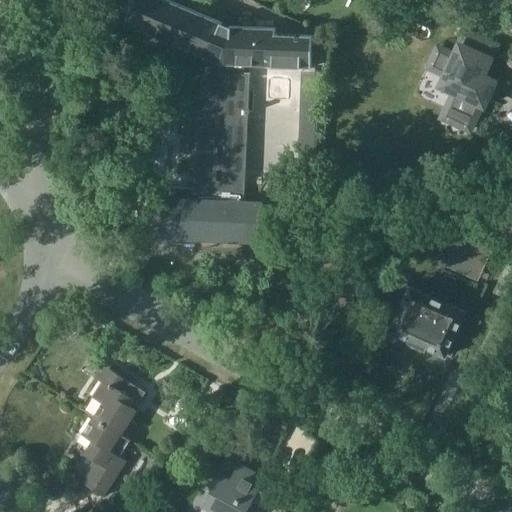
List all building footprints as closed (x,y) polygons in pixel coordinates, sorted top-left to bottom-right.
[(248,241),(248,242),(250,242),(250,241),(260,241),(262,203),(244,202),(244,192),(245,192),(250,73),(242,73),(242,64),(312,67),(313,35),(276,34),(276,28),(231,26),(230,26),(229,27),(222,24),(223,23),(169,0),(134,0),(135,1),(133,0),(129,0),(121,20),(126,22),(125,23),(202,55),(201,91),(194,90),(192,127),(198,127),(195,188),(169,187),(169,189),(169,199),(164,198),(162,237),(195,239),(195,240),(197,240),(197,239),(204,239),(204,240),(206,240),(206,239),(213,240),(215,241),(215,240),(222,240),(222,241),(224,241),(224,240),(231,240),(231,241),(232,241),(232,240),(240,241),(240,242),(241,242),(241,241),(248,241)] [(492,91),(493,88),(492,87),(495,81),(483,76),(497,45),(465,31),(454,55),(438,48),(429,67),(445,75),(440,86),(454,92),(446,108),(447,109),(474,121),(475,121),(482,105),(484,106),(487,99),(488,100),(489,98),(487,97),(490,90),(492,91)] [(318,182),(321,80),(308,80),(305,182),(318,182)] [(457,242),(446,265),(458,270),(468,247),(457,242)] [(220,281),(227,282),(230,270),(229,270),(229,269),(228,269),(223,268),(222,268),(220,281)] [(227,282),(220,281),(219,280),(215,300),(208,334),(226,338),(225,345),(253,351),(266,290),(227,282)] [(446,356),(457,332),(466,311),(447,303),(449,297),(432,290),(429,295),(410,286),(390,331),(409,340),(409,341),(411,342),(411,343),(422,348),(425,349),(426,347),(446,356)] [(103,402),(94,416),(122,434),(137,411),(127,404),(131,399),(138,403),(146,392),(103,365),(95,377),(102,382),(93,396),(103,402)] [(122,434),(94,416),(83,434),(93,440),(84,454),(97,462),(95,465),(99,467),(94,475),(90,472),(83,483),(104,496),(127,461),(120,457),(131,440),(122,434)] [(176,443),(162,468),(174,475),(187,450),(176,443)] [(220,475),(204,507),(214,511),(245,511),(249,506),(252,501),(263,507),(275,483),(248,468),(240,464),(234,476),(232,480),(220,475)]
